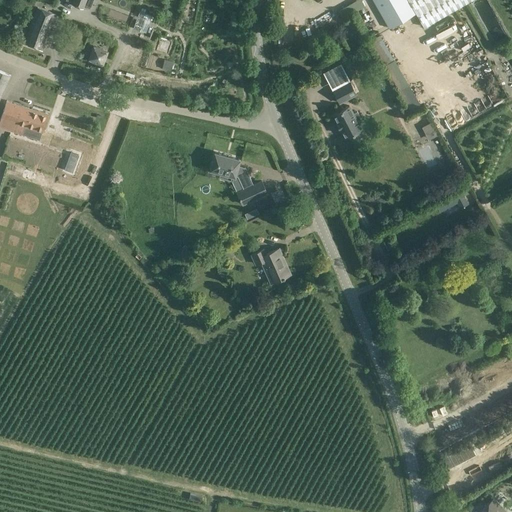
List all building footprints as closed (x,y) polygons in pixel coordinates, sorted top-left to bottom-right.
[(471,0),(357,0),(381,34),(412,17),(421,32),(459,7),(471,0)] [(38,7),(24,43),(42,50),(56,14),(38,7)] [(140,10),(133,27),(146,32),(152,15),(140,10)] [(444,29),(463,22),(460,14),(441,22),(444,29)] [(388,61),(393,58),(383,39),(378,42),(388,61)] [(101,62),(105,51),(93,46),(89,58),(101,62)] [(174,70),(176,59),(165,58),(164,69),(174,70)] [(385,66),(401,90),(412,83),(396,59),(385,66)] [(0,99),(11,75),(0,69),(0,99)] [(356,94),(350,82),(333,90),(340,103),(356,94)] [(19,103),(6,99),(0,117),(0,127),(11,131),(22,135),(26,126),(34,129),(41,131),(47,113),(19,103)] [(353,113),(349,105),(333,114),(338,122),(337,123),(340,129),(341,129),(346,137),(353,134),(355,137),(362,133),(360,130),(362,129),(357,121),(361,119),(357,111),(353,113)] [(71,152),(69,158),(77,161),(79,155),(71,152)] [(232,175),(238,177),(243,188),(243,189),(249,201),(267,193),(261,180),(253,184),(249,175),(244,177),(242,171),(236,170),(239,159),(215,152),(210,169),(220,172),(219,176),(231,180),(232,175)] [(466,188),(436,204),(441,212),(457,203),(460,207),(466,204),(463,197),(469,194),(466,188)] [(257,209),(245,215),(248,220),(260,215),(257,209)] [(282,257),(278,248),(265,254),(263,249),(252,254),(256,264),(263,260),(272,281),(287,275),(279,258),(282,257)] [(499,367),(482,376),(489,389),(486,390),(484,391),(492,405),(494,404),(497,403),(499,407),(497,408),(502,418),(511,412),(511,390),(506,380),(499,367)] [(507,511),(494,498),(478,511),(507,511)]
